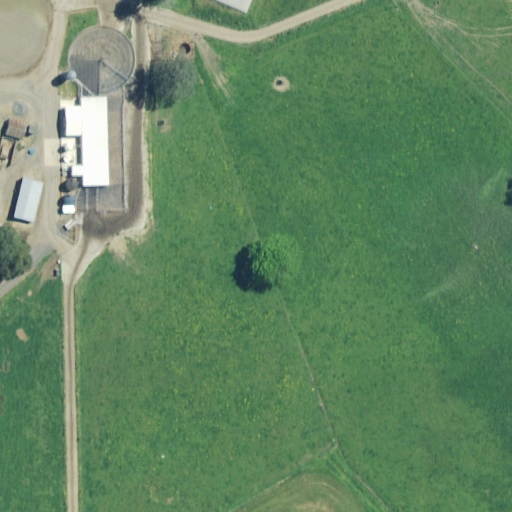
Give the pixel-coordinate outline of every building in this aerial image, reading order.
[(0,68),(19,68),(19,47),(0,47),(0,68)] [(104,185),(101,99),(62,101),(63,136),(80,135),(80,148),(70,148),(71,176),(81,176),(81,186),(104,185)] [(7,119),(1,138),(12,141),(13,136),(22,139),(26,124),(7,119)] [(41,182),(19,177),(10,217),(32,222),(41,182)] [(73,193),(77,182),(67,178),(62,189),(73,193)]
